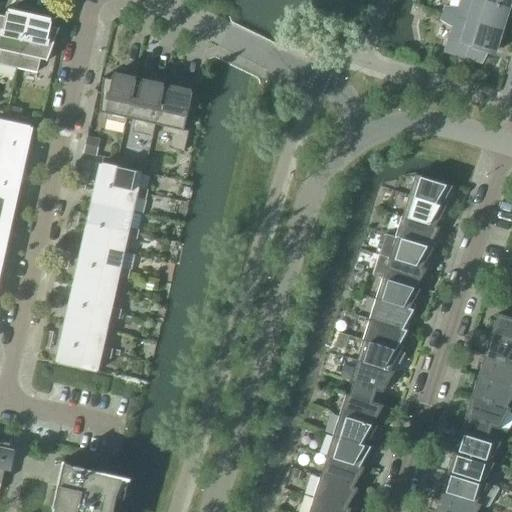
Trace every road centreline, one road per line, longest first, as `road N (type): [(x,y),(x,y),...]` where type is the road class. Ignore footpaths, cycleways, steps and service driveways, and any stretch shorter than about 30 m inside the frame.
road 1 (residential): [(3,404),(92,0)]
road 2 (tertiary): [(209,511),(311,209),(357,131)]
road 3 (residential): [(393,511),(501,144)]
road 4 (residential): [(218,33),(342,102),(357,131)]
road 5 (tertiary): [(501,144),(446,128),(357,131)]
